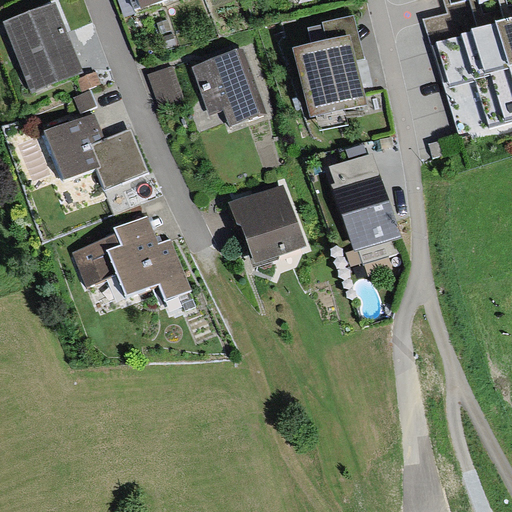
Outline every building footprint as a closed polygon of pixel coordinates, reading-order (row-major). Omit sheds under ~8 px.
[(131,0),(137,15),(176,0),(131,0)] [(511,0),(420,0),(421,3),(430,0),(446,0),(452,18),(424,26),(433,53),(437,50),(464,135),(473,132),(476,142),(511,131),(511,0)] [(5,31),(32,99),(84,78),(57,10),(5,31)] [(296,61),(313,128),(371,113),(359,69),(367,67),(356,24),(325,32),(330,52),(296,61)] [(226,116),(232,133),(261,123),(238,59),(194,75),(211,122),(226,116)] [(153,78),(163,109),(186,102),(175,71),(153,78)] [(109,198),(138,186),(119,138),(108,143),(98,119),(48,139),(69,189),(100,176),(109,198)] [(400,239),(372,159),(328,175),(356,255),(400,239)] [(235,211),(257,271),(308,253),(286,192),(235,211)] [(172,304),(195,294),(173,244),(161,249),(150,223),(117,236),(124,253),(110,259),(130,305),(166,289),(172,304)]
